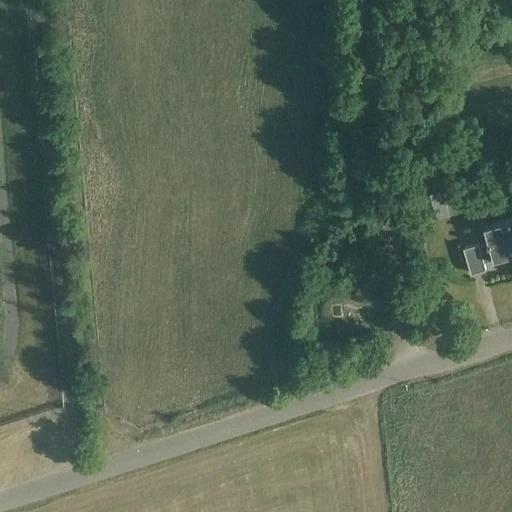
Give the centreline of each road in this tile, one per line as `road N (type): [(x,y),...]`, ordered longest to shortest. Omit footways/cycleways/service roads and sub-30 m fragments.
road 1 (unclassified): [(0,503),(511,336)]
road 2 (track): [(372,0),(404,373)]
